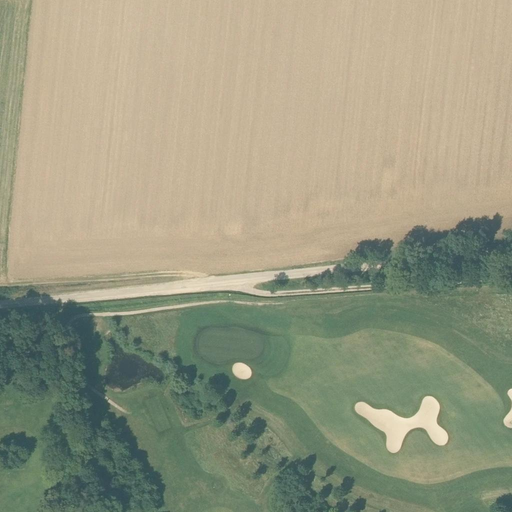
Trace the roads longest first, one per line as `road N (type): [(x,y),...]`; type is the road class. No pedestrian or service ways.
road 1 (track): [(0,285),(191,274),(279,294),(511,275)]
road 2 (unclassified): [(511,252),(0,306)]
